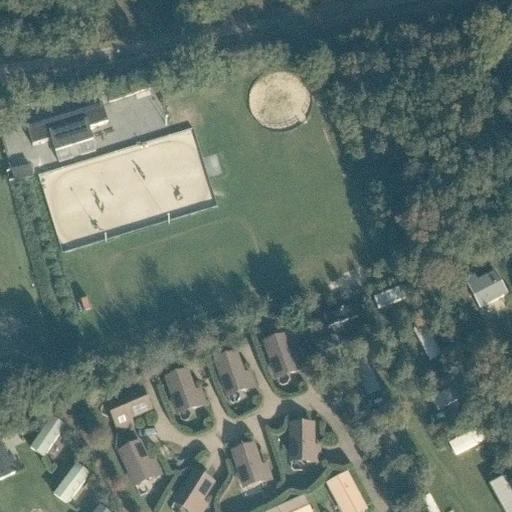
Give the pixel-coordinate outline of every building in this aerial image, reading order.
[(170,130),(158,89),(112,102),(115,110),(107,113),(111,126),(113,125),(118,145),(170,130)] [(91,142),(88,131),(107,125),(101,107),(26,131),(31,148),(50,143),(54,154),(91,142)] [(172,216),(215,205),(196,131),(133,147),(137,160),(150,157),(158,191),(165,189),(172,216)] [(507,297),(495,274),(477,284),(474,278),(465,283),(480,311),(507,297)] [(378,311),(409,299),(405,288),(374,300),(378,311)] [(358,319),(354,307),(322,318),(326,330),(358,319)] [(430,364),(441,358),(425,326),(413,333),(430,364)] [(277,381),(304,372),(298,357),(293,359),(285,338),(264,346),(277,381)] [(357,349),(352,338),(342,343),(348,354),(357,349)] [(215,363),(228,399),(254,390),(249,375),(243,377),(235,356),(215,363)] [(367,399),(380,393),(365,360),(352,365),(367,399)] [(166,381),(179,417),(205,407),(200,393),(194,395),(186,374),(166,381)] [(434,415),(464,399),(459,388),(429,404),(434,415)] [(107,407),(118,433),(132,426),(130,421),(150,412),(142,392),(107,407)] [(43,461),(65,429),(50,419),(28,451),(43,461)] [(313,449),(313,427),(291,427),(291,465),(319,465),(319,449),(313,449)] [(456,459),(487,442),(481,431),(450,448),(456,459)] [(394,470),(407,463),(389,433),(377,440),(394,470)] [(161,477),(154,463),(148,465),(139,445),(119,454),(135,489),(161,477)] [(0,483),(14,477),(0,446),(0,483)] [(260,469),(253,448),(232,454),(244,491),(270,482),(266,467),(260,469)] [(65,508),(89,477),(75,467),(52,498),(65,508)] [(174,506),(183,511),(203,511),(206,508),(201,504),(213,485),(194,474),(174,506)] [(338,511),(367,511),(348,475),(325,487),(338,511)] [(511,511),(511,499),(502,481),(490,488),(502,511),(511,511)] [(421,511),(436,511),(429,498),(418,505),(421,511)] [(309,511),(304,499),(273,511),(309,511)]
